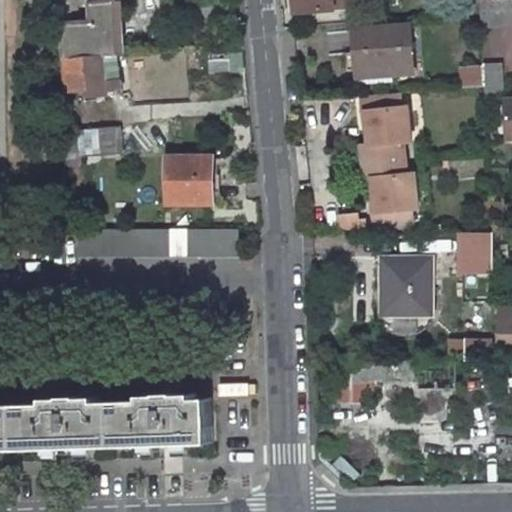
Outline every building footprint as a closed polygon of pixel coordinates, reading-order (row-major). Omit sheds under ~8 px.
[(115,8),(114,0),(90,0),(91,4),(93,22),(60,25),(64,59),(106,55),(118,55),(116,16),(124,16),(123,8),(115,8)] [(296,0),(297,14),(335,10),(335,4),(346,3),(345,0),(296,0)] [(481,0),(467,0),(468,13),(483,12),(481,0)] [(511,0),(481,0),(483,12),(484,28),(511,25),(511,0)] [(118,55),(126,54),(124,16),(116,16),(118,55)] [(394,74),(415,72),(411,25),(351,31),(353,52),(361,52),(362,69),(357,70),(358,85),(395,82),(394,74)] [(349,48),(349,32),(327,33),(328,49),(349,48)] [(241,52),(210,54),(211,75),(242,72),(241,52)] [(110,82),(106,55),(64,59),(68,92),(77,91),(76,81),(81,80),(82,86),(89,85),(91,96),(124,93),(122,80),(110,82)] [(106,55),(110,82),(122,80),(119,60),(118,60),(117,56),(118,56),(118,55),(106,55)] [(504,97),(502,64),(484,65),(484,66),(486,87),(486,98),(504,97)] [(486,87),(484,66),(463,68),(464,88),(486,87)] [(403,108),(402,93),(360,96),(361,113),(366,112),(368,145),(360,145),(363,180),(371,179),(373,211),(368,212),(369,229),(411,226),(410,209),(415,208),(413,174),(405,175),(402,142),(410,142),(408,107),(403,108)] [(103,155),(123,153),(121,127),(100,128),(68,132),(68,167),(80,166),(80,155),(103,155)] [(138,152),(136,127),(121,127),(123,153),(138,152)] [(78,169),(83,197),(106,194),(103,155),(80,155),(80,166),(81,169),(78,169)] [(214,203),(213,158),(168,158),(169,203),(214,203)] [(494,226),(503,226),(502,201),(493,202),(494,226)] [(365,215),(338,215),(338,231),(365,231),(365,215)] [(239,256),(239,229),(79,229),(79,256),(239,256)] [(462,273),(493,273),(493,233),(461,234),(462,273)] [(391,313),(432,313),(432,259),(385,259),(385,283),(391,283),(391,313)] [(210,323),(209,296),(179,297),(180,324),(210,323)] [(180,324),(179,297),(161,297),(162,324),(180,324)] [(511,307),(502,307),(502,359),(511,359),(511,307)] [(468,360),(493,359),(493,340),(467,340),(468,360)] [(459,422),(420,422),(420,482),(511,480),(511,359),(502,359),(493,359),(468,360),(459,360),(459,422)] [(459,422),(459,360),(343,361),(343,401),(365,403),(366,389),(374,389),(374,381),(419,382),(420,422),(459,422)] [(367,423),(420,422),(419,382),(374,381),(374,389),(366,389),(365,403),(367,423)] [(101,402),(101,396),(83,397),(83,396),(67,396),(67,397),(49,398),(49,403),(0,405),(0,449),(214,442),(213,397),(198,397),(198,392),(180,393),(180,392),(163,393),(163,394),(146,394),(146,400),(101,402)]
